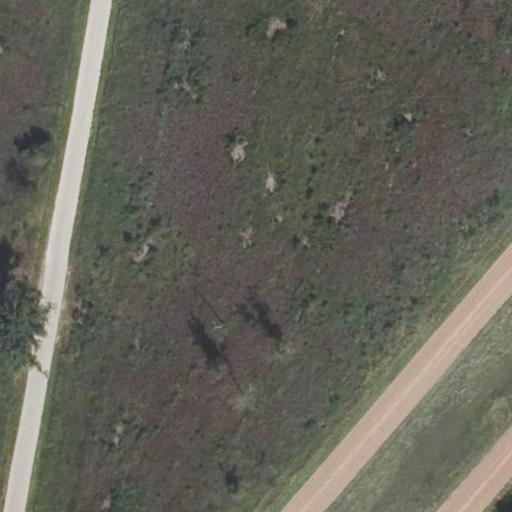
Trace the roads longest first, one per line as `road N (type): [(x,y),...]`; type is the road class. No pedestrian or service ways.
road 1 (track): [(95,0),(8,511)]
road 2 (track): [(302,511),(511,270)]
